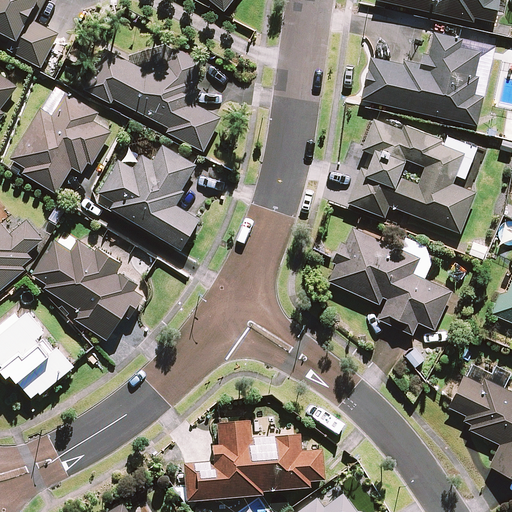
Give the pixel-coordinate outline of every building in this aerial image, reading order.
[(43,0),(0,0),(0,31),(14,39),(8,51),(39,67),(57,33),(33,21),(43,0)] [(208,0),(224,12),(233,0),(208,0)] [(376,0),(472,21),(473,17),(492,22),(496,0),(376,0)] [(478,78),(475,77),(480,52),(458,48),(460,40),(433,34),(428,57),(419,55),(416,67),(370,57),(361,100),(476,125),(483,95),(475,93),(478,78)] [(142,46),(134,62),(105,47),(83,88),(112,104),(114,100),(168,128),(166,133),(201,152),(220,116),(196,103),(204,89),(195,84),(204,67),(163,46),(158,55),(142,46)] [(0,108),(17,86),(0,73),(0,118),(2,116),(0,113),(0,108)] [(22,173),(48,190),(56,195),(73,168),(81,173),(88,163),(93,166),(114,134),(93,121),(99,111),(68,91),(54,114),(44,107),(11,158),(26,168),(22,173)] [(447,136),(444,144),(374,117),(362,149),(373,154),(363,178),(357,175),(347,203),(384,217),(388,205),(459,232),(474,192),(451,184),(455,175),(465,178),(470,163),(476,147),(447,136)] [(196,165),(140,131),(130,148),(142,156),(133,170),(118,161),(96,198),(180,250),(199,219),(172,203),(196,165)] [(0,289),(24,270),(21,267),(32,257),(28,251),(43,239),(31,223),(27,219),(8,234),(0,223),(0,289)] [(327,281),(379,304),(382,297),(387,299),(382,309),(378,319),(412,334),(417,322),(434,329),(451,292),(425,280),(437,252),(406,238),(401,247),(354,226),(346,244),(340,241),(330,262),(335,264),(327,281)] [(121,265),(81,237),(71,251),(55,240),(30,276),(77,310),(72,317),(105,340),(141,288),(116,271),(121,265)] [(511,265),(510,270),(511,270),(511,276),(505,292),(501,290),(491,314),(511,322),(511,265)] [(73,365),(24,306),(0,325),(0,375),(2,379),(10,372),(32,399),(73,365)] [(511,392),(502,388),(509,374),(494,367),(490,375),(469,364),(448,407),(465,415),(462,421),(471,425),(469,429),(499,444),(489,465),(511,476),(511,392)] [(253,437),(251,419),(218,422),(220,444),(214,445),(215,460),(184,463),(187,501),(263,494),(263,491),(311,487),(311,480),(326,478),(323,448),(303,450),(301,433),(253,437)] [(145,491),(137,480),(121,490),(130,502),(145,491)] [(358,511),(344,492),(325,507),(318,498),(299,511),(358,511)] [(130,511),(124,501),(106,511),(103,511),(130,511)]
